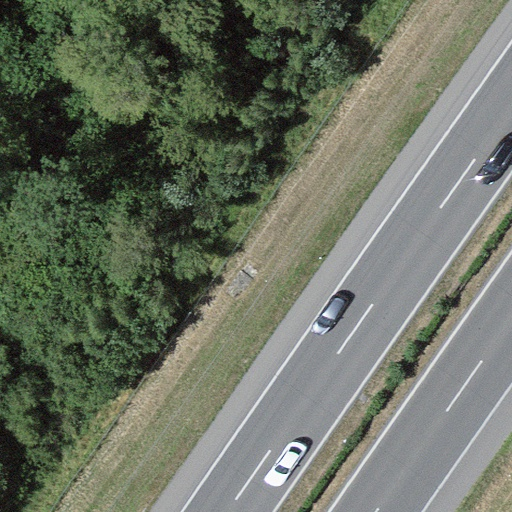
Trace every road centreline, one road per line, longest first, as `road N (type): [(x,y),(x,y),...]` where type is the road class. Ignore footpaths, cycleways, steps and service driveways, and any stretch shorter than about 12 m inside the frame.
road 1 (motorway): [(511,109),(229,511)]
road 2 (motorway): [(378,511),(511,321)]
